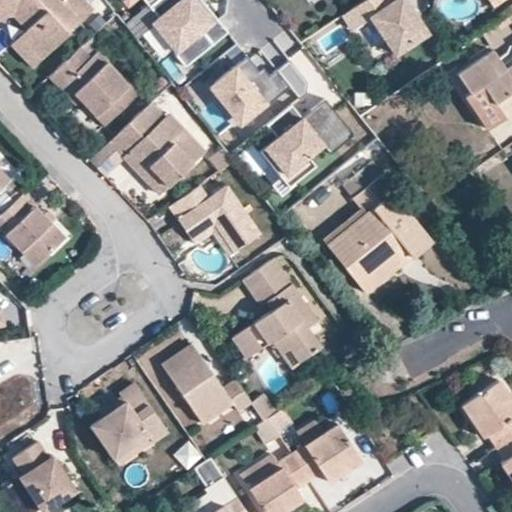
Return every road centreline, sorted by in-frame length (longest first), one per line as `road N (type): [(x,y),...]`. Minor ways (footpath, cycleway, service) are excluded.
road 1 (residential): [(142,260),(119,262),(64,300),(47,338),(57,355),(94,356),(155,315),(166,283),(157,266)]
road 2 (residential): [(0,89),(112,214),(142,260)]
road 3 (residential): [(383,375),(479,331),(511,331)]
road 4 (residential): [(476,511),(456,485),(436,477),(413,482),(369,511)]
